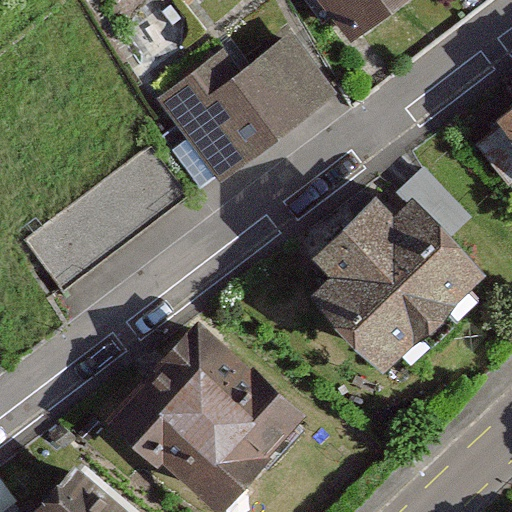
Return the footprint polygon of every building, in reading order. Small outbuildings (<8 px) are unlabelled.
[(406,0),(332,0),(365,36),(406,0)] [(166,88),(227,176),(349,93),(306,30),(247,69),(230,44),(166,88)] [(511,114),(479,138),(511,183),(511,114)] [(28,236),(68,290),(196,195),(156,141),(28,236)] [(350,272),(329,291),(411,379),(511,286),(511,262),(449,194),(421,219),(396,193),(331,252),(350,272)] [(207,312),(125,411),(248,511),(251,511),(332,414),(207,312)] [(161,511),(92,454),(43,511),(161,511)]
